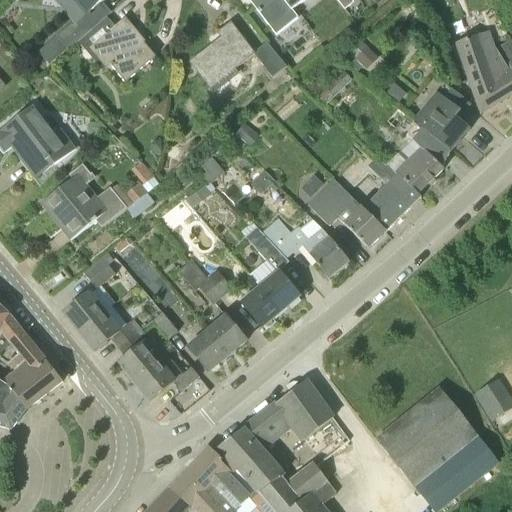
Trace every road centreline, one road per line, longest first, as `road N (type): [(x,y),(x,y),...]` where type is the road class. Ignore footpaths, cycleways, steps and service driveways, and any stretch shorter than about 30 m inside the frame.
road 1 (residential): [(128,445),(187,437),(511,155)]
road 2 (tertiary): [(128,445),(108,399),(0,274)]
